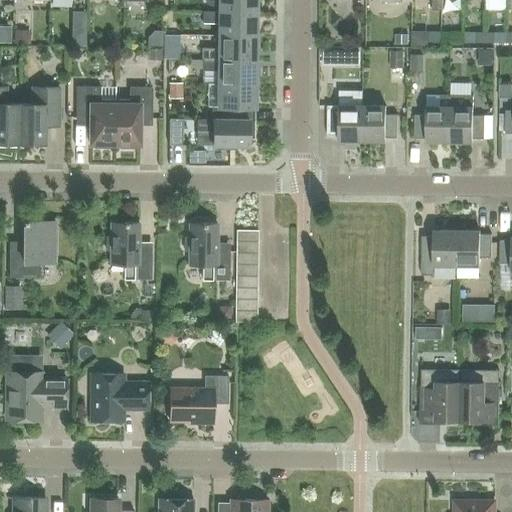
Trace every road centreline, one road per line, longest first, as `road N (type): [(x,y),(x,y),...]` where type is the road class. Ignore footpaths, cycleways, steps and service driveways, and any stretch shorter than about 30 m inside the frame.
road 1 (residential): [(359,461),(0,457)]
road 2 (residential): [(0,181),(302,183)]
road 3 (residential): [(302,183),(511,186)]
road 4 (residential): [(302,183),(301,0)]
road 5 (residential): [(359,461),(511,462)]
